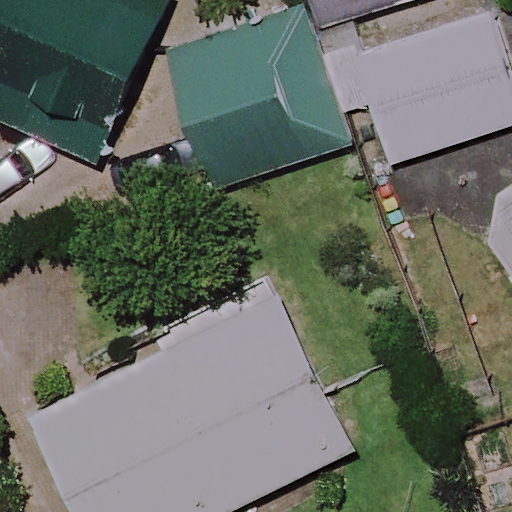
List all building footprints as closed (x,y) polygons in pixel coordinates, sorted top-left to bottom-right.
[(169,0),(0,0),(0,116),(97,160),(169,0)] [(408,0),(323,0),(332,26),(408,0)] [(347,147),(310,12),(172,50),(210,185),(347,147)] [(511,85),(489,12),(332,62),(350,117),(373,109),(390,163),(511,124),(511,85)] [(511,194),(472,222),(511,279),(511,194)] [(222,511),(357,446),(281,292),(34,414),(83,511),(222,511)]
